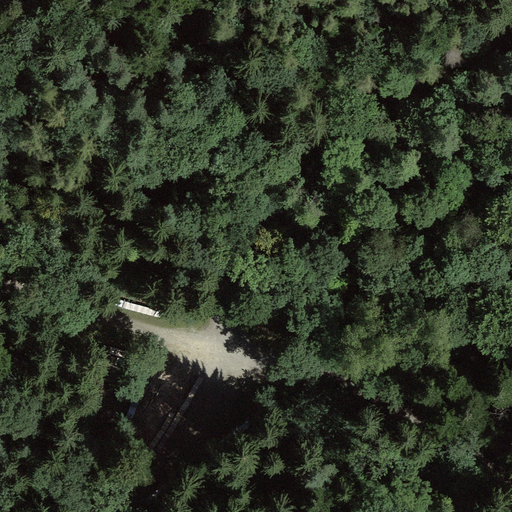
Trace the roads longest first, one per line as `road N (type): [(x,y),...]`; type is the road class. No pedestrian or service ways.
road 1 (track): [(511,24),(328,129),(278,175),(242,237),(228,294),(229,345),(329,371),(511,477)]
road 2 (track): [(229,345),(74,316),(0,280)]
road 3 (track): [(229,345),(210,404),(150,477),(95,511)]
road 4 (track): [(511,324),(329,371)]
